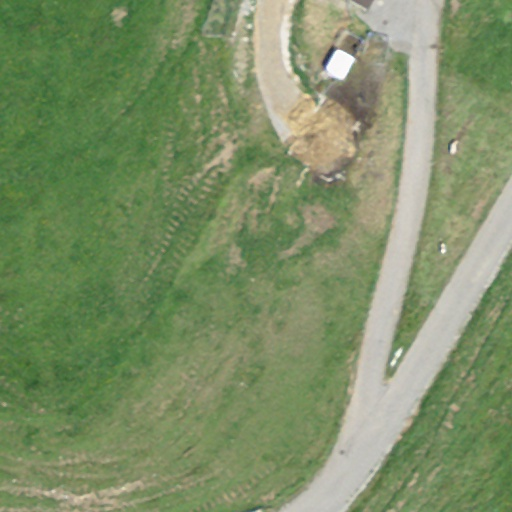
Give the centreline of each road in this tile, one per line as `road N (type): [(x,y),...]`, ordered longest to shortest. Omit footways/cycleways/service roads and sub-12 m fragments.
road 1 (track): [(365,459),(366,380),(408,236),(433,0)]
road 2 (unclassified): [(308,511),(365,459),(511,217)]
